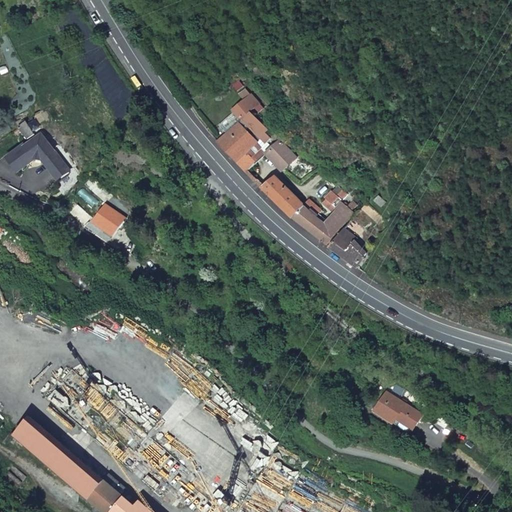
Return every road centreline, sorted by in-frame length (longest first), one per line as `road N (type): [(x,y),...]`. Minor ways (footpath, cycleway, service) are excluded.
road 1 (residential): [(0,187),(151,274),(317,435),(501,511)]
road 2 (primary): [(100,0),(202,145),(310,253),(409,317),(511,353)]
road 3 (unknown): [(0,360),(186,511)]
